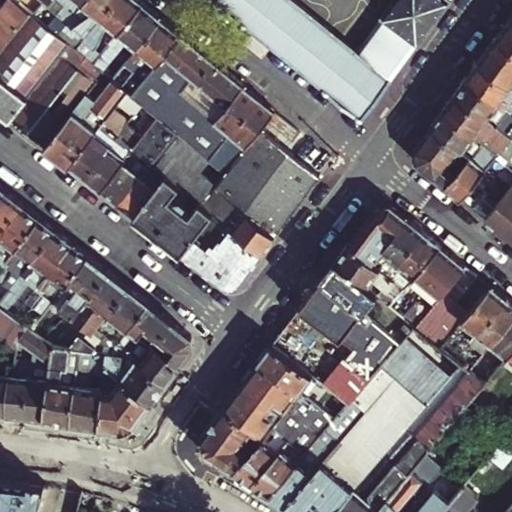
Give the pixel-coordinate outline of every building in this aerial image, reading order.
[(0,51),(24,20),(31,12),(20,3),(16,0),(6,0),(0,8),(0,51)] [(92,31),(116,0),(86,0),(84,4),(76,12),(82,20),(75,23),(72,28),(77,32),(74,37),(82,43),(92,31)] [(119,32),(144,2),(141,0),(116,0),(92,31),(82,43),(89,49),(92,44),(97,48),(101,43),(108,23),(119,32)] [(217,0),(364,118),(420,40),(384,13),(356,49),(296,0),(217,0)] [(393,0),(384,13),(420,40),(449,0),(393,0)] [(40,6),(45,11),(49,6),(43,2),(40,6)] [(138,48),(143,42),(163,17),(144,2),(119,32),(94,63),(104,71),(116,55),(128,40),(138,48)] [(0,108),(12,118),(69,43),(59,34),(31,12),(24,20),(0,51),(0,108)] [(511,15),(497,35),(511,47),(511,15)] [(158,63),(159,61),(182,33),(163,17),(143,42),(138,48),(126,63),(122,67),(127,71),(124,76),(129,80),(138,69),(142,72),(153,60),(158,63)] [(191,74),(193,76),(209,55),(182,33),(159,61),(175,75),(184,83),(191,74)] [(511,47),(497,35),(483,55),(511,78),(511,47)] [(116,55),(126,63),(138,48),(128,40),(116,55)] [(47,145),(80,101),(104,71),(94,63),(77,49),(69,43),(12,118),(47,145)] [(193,76),(200,82),(216,61),(209,55),(193,76)] [(509,85),(511,81),(511,78),(483,55),(479,60),(509,85)] [(142,72),(147,76),(158,63),(153,60),(142,72)] [(511,96),(505,91),(509,85),(479,60),(467,76),(498,101),(511,112),(511,96)] [(132,94),(149,107),(175,75),(159,61),(158,63),(147,76),(132,94)] [(200,82),(229,105),(246,85),(216,61),(200,82)] [(118,72),(124,76),(127,71),(122,67),(118,72)] [(165,121),(191,89),(184,83),(175,75),(149,107),(159,116),(165,121)] [(493,106),(498,101),(467,76),(455,92),(482,114),(496,125),(503,115),(493,106)] [(222,113),(229,105),(200,82),(193,90),(207,101),(222,113)] [(211,157),(260,97),(246,85),(229,105),(222,113),(196,145),(211,157)] [(181,133),(207,101),(193,90),(191,89),(165,121),(181,133)] [(484,141),(496,125),(482,114),(455,92),(443,109),(449,113),(473,132),(483,140),(484,141)] [(252,139),(262,127),(275,110),(260,97),(211,157),(227,170),(236,159),(252,139)] [(70,163),(105,120),(80,101),(47,145),(70,163)] [(196,145),(222,113),(207,101),(181,133),(196,145)] [(431,125),(460,149),(473,132),(449,113),(443,109),(431,125)] [(259,196),(243,184),(227,170),(211,157),(196,145),(181,133),(165,121),(159,116),(143,136),(136,145),(135,147),(141,151),(152,159),(162,167),(169,173),(166,176),(178,184),(180,186),(200,202),(213,212),(224,197),(275,236),(287,220),(274,209),(259,196)] [(114,128),(121,133),(127,124),(120,118),(114,128)] [(92,170),(121,133),(114,128),(105,120),(70,163),(87,176),(92,170)] [(136,145),(143,136),(127,124),(121,133),(136,145)] [(456,173),(448,166),(460,149),(431,125),(421,139),(414,148),(416,160),(446,184),(456,173)] [(484,141),(498,153),(511,137),(496,125),(484,141)] [(273,156),(283,144),(262,127),(252,139),(268,153),(273,156)] [(460,149),(470,156),(483,140),(473,132),(460,149)] [(102,188),(106,184),(135,147),(136,145),(121,133),(92,170),(87,176),(102,188)] [(227,170),(243,184),(268,153),(252,139),(236,159),(227,170)] [(446,184),(462,197),(496,156),(498,153),(484,141),(483,140),(470,156),(456,173),(446,184)] [(292,173),(301,160),(283,144),(273,156),(284,166),(292,173)] [(102,188),(119,201),(140,174),(132,167),(140,157),(137,155),(141,151),(135,147),(106,184),(102,188)] [(259,196),(277,174),(284,166),(273,156),(268,153),(243,184),(259,196)] [(156,170),(158,172),(162,167),(152,159),(140,174),(148,180),(156,170)] [(310,188),(319,176),(301,160),(292,173),(298,178),(310,188)] [(259,196),(274,209),(298,178),(292,173),(284,166),(277,174),(259,196)] [(119,201),(136,215),(157,187),(166,176),(169,173),(162,167),(158,172),(156,170),(148,180),(140,174),(119,201)] [(183,252),(212,214),(213,212),(200,202),(190,214),(185,210),(185,205),(181,201),(174,202),(170,199),(180,186),(178,184),(166,176),(157,187),(136,215),(183,252)] [(298,204),(310,188),(298,178),(274,209),(287,220),(298,204)] [(511,186),(488,218),(509,235),(511,231),(511,186)] [(0,232),(23,203),(7,190),(0,197),(0,232)] [(241,283),(275,236),(224,197),(213,212),(212,214),(183,252),(205,269),(225,286),(241,283)] [(0,268),(41,216),(23,203),(0,232),(0,268)] [(380,253),(384,248),(409,217),(392,204),(377,206),(349,242),(364,254),(370,246),(380,253)] [(12,286),(56,229),(41,216),(0,268),(0,283),(9,290),(12,286)] [(400,262),(425,230),(409,217),(384,248),(400,262)] [(33,293),(73,242),(56,229),(12,286),(9,290),(0,301),(0,305),(7,310),(25,287),(33,293)] [(400,262),(416,275),(441,244),(425,230),(400,262)] [(53,302),(69,282),(90,255),(73,242),(33,293),(50,306),(53,302)] [(376,292),(389,275),(385,272),(373,262),(364,254),(349,242),(336,260),(376,292)] [(465,263),(441,244),(416,275),(439,294),(465,263)] [(364,254),(373,262),(380,253),(370,246),(364,254)] [(72,317),(108,270),(90,255),(69,282),(77,289),(62,309),(72,317)] [(367,302),(376,292),(336,260),(323,277),(371,317),(376,310),(367,302)] [(93,333),(129,286),(108,270),(72,317),(93,333)] [(349,346),(371,317),(323,277),(300,308),(349,346)] [(53,302),(62,309),(77,289),(69,282),(53,302)] [(472,327),(479,333),(508,298),(492,285),(463,319),(472,327)] [(126,331),(128,327),(149,301),(129,286),(93,333),(101,339),(105,335),(116,343),(126,331)] [(407,318),(415,324),(434,300),(427,294),(407,318)] [(441,346),(448,337),(463,319),(436,298),(434,300),(415,324),(441,346)] [(493,344),(511,320),(511,301),(508,298),(479,333),(493,344)] [(142,337),(149,342),(168,316),(149,301),(128,327),(138,335),(141,330),(146,333),(142,337)] [(0,413),(7,414),(12,376),(0,374),(0,337),(16,349),(17,344),(18,345),(24,336),(30,328),(7,310),(0,305),(0,413)] [(180,366),(194,346),(193,335),(168,316),(149,342),(157,349),(160,346),(171,354),(168,357),(180,366)] [(508,357),(509,355),(511,351),(511,320),(493,344),(508,357)] [(465,336),(471,341),(479,333),(472,327),(465,336)] [(44,420),(53,346),(44,338),(30,328),(24,336),(18,345),(33,352),(31,364),(14,363),(12,376),(7,414),(44,420)] [(92,351),(96,346),(76,331),(66,347),(82,349),(92,351)] [(471,341),(485,353),(493,344),(479,333),(471,341)] [(119,354),(123,348),(116,343),(105,335),(101,339),(96,346),(92,351),(109,353),(119,354)] [(168,357),(171,354),(160,346),(157,349),(149,342),(142,337),(140,336),(129,352),(168,381),(180,366),(168,357)] [(441,346),(451,354),(459,345),(448,337),(441,346)] [(303,388),(315,375),(274,343),(260,362),(300,392),(303,388)] [(471,371),(486,383),(508,357),(493,344),(485,353),(478,362),(471,371)] [(451,354),(457,359),(464,350),(459,345),(451,354)] [(63,423),(70,424),(78,374),(80,360),(82,349),(66,347),(53,346),(44,420),(63,423)] [(153,402),(168,381),(129,352),(123,348),(119,354),(109,353),(107,369),(120,379),(153,402)] [(70,424),(98,428),(104,391),(107,369),(109,353),(92,351),(82,349),(80,360),(95,362),(93,376),(78,374),(70,424)] [(471,371),(478,362),(464,350),(457,359),(462,363),(471,371)] [(281,414),(300,392),(260,362),(242,384),(281,414)] [(431,447),(486,383),(471,371),(462,363),(426,406),(355,487),(366,496),(420,437),(431,447)] [(303,511),(333,511),(355,487),(426,406),(380,367),(337,417),(325,430),(332,437),(340,443),(333,450),(287,502),(303,511)] [(121,432),(136,426),(153,402),(120,379),(111,392),(104,391),(98,428),(121,432)] [(281,414),(242,384),(224,407),(262,436),(281,414)] [(252,481),(319,402),(303,388),(300,392),(281,414),(262,436),(233,469),(252,481)] [(271,492),(310,448),(325,430),(337,417),(319,402),(252,481),(271,492)] [(204,452),(233,469),(262,436),(224,407),(201,438),(204,452)] [(310,448),(316,454),(332,437),(325,430),(310,448)] [(287,502),(333,450),(340,443),(332,437),(316,454),(310,448),(271,492),(287,502)] [(375,511),(411,470),(431,447),(420,437),(366,496),(355,487),(333,511),(375,511)] [(391,511),(397,506),(400,509),(423,481),(411,470),(375,511),(391,511)] [(0,478),(0,511),(39,511),(44,485),(0,478)]
